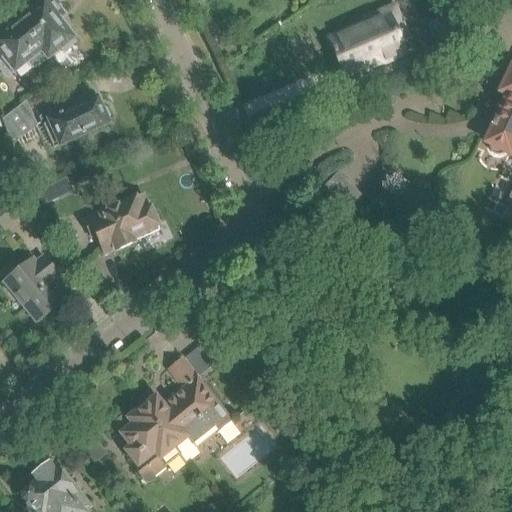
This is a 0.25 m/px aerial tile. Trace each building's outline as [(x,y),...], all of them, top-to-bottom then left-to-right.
[(47,0),(19,22),(48,60),(73,40),(58,22),(63,19),(55,9),(57,8),(51,0),(47,0)] [(400,42),(407,38),(397,15),(381,21),(379,18),(337,37),(336,35),(330,37),(331,39),(328,40),(329,43),(328,44),(330,49),(332,49),(333,51),(333,52),(335,56),(346,80),(370,70),(369,68),(379,64),(380,66),(405,54),(400,42)] [(443,56),(465,46),(452,17),(430,26),(443,56)] [(41,66),(48,60),(19,22),(0,37),(0,62),(11,76),(27,64),(32,70),(41,66)] [(60,74),(58,71),(52,63),(44,70),(56,84),(62,82),(57,76),(60,74)] [(57,76),(62,82),(70,78),(61,68),(58,71),(60,74),(57,76)] [(511,71),(511,72),(501,94),(508,97),(487,142),(489,144),(489,147),(490,151),(491,154),(494,156),(499,157),(505,156),(508,154),(509,152),(511,154),(511,71)] [(48,113),(39,119),(53,150),(108,125),(93,92),(48,113)] [(3,120),(12,147),(37,128),(26,103),(3,120)] [(0,205),(0,226),(5,232),(30,212),(15,193),(0,205)] [(511,193),(509,201),(511,202),(502,222),(508,224),(508,228),(511,230),(511,193)] [(143,198),(84,223),(91,237),(95,235),(104,255),(116,250),(118,253),(135,245),(132,238),(158,227),(151,210),(148,211),(143,198)] [(6,283),(37,322),(64,301),(50,284),(58,278),(43,259),(35,266),(32,262),(6,283)] [(248,346),(240,337),(230,345),(237,355),(248,346)] [(141,409),(178,456),(193,444),(197,449),(231,422),(182,360),(167,371),(183,390),(163,406),(156,397),(141,409)] [(144,483),(178,456),(141,409),(127,420),(124,416),(112,425),(121,436),(115,440),(134,464),(130,467),(144,483)] [(77,441),(96,465),(107,455),(89,432),(77,441)] [(24,493),(22,497),(22,502),(27,504),(32,511),(94,511),(61,469),(57,472),(56,471),(54,473),(49,467),(34,479),(38,484),(29,492),(28,492),(24,493)]
